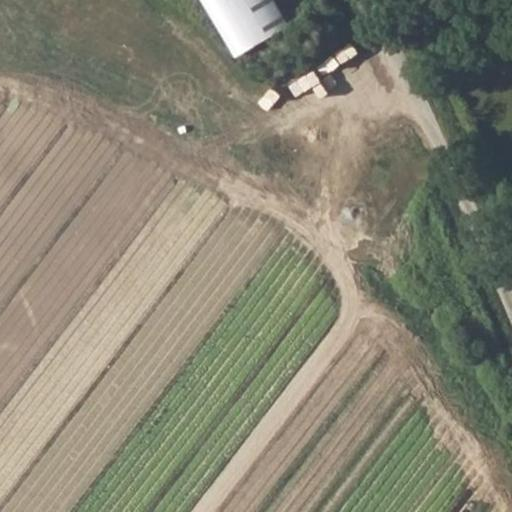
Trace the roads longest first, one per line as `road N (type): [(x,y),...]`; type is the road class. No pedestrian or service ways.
road 1 (track): [(410,92),(348,172),(351,311),(199,511)]
road 2 (track): [(0,87),(45,100),(188,175),(350,277)]
road 3 (unclassified): [(511,299),(361,0)]
